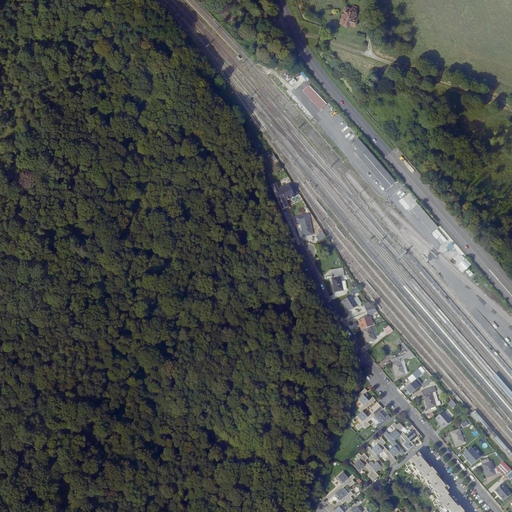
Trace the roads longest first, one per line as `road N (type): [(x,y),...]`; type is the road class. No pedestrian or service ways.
road 1 (track): [(72,0),(128,40),(188,103),(247,197),(286,287),(308,404),(306,452),(273,511)]
road 2 (secondary): [(282,0),(316,69),(511,295)]
road 3 (residential): [(498,511),(334,319),(307,250)]
road 4 (track): [(365,55),(511,107)]
